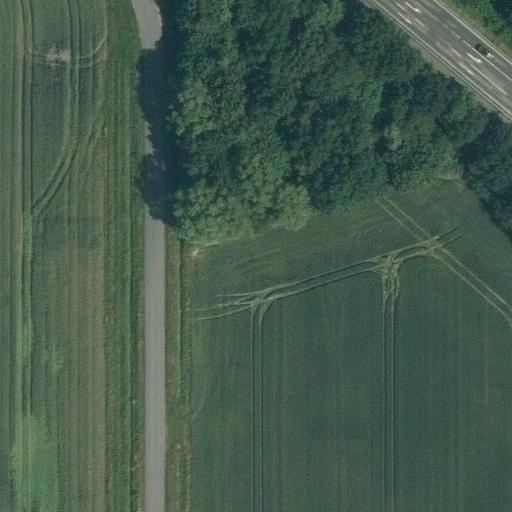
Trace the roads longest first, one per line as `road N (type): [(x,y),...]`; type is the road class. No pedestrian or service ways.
road 1 (residential): [(143,0),(151,41),(156,511)]
road 2 (tertiary): [(511,81),(409,0)]
